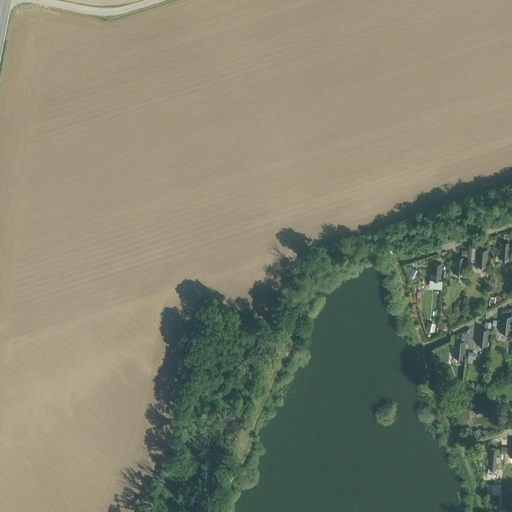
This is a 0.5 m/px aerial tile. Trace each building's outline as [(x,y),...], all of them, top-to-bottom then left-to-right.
[(511,242),(500,241),(499,258),(510,259),(511,242)] [(489,249),(478,248),(476,266),(487,267),(489,249)] [(466,256),(455,256),(453,273),(465,274),(466,256)] [(443,263),(432,262),(430,279),(442,280),(443,263)] [(511,323),(511,316),(502,315),(499,332),(511,333),(511,323)] [(490,328),(478,327),(477,344),(488,345),(490,328)] [(466,340),(455,339),(453,356),(464,357),(466,340)] [(491,400),(475,405),(478,416),(495,411),(491,400)] [(500,448),(489,447),(487,467),(498,468),(500,448)]
